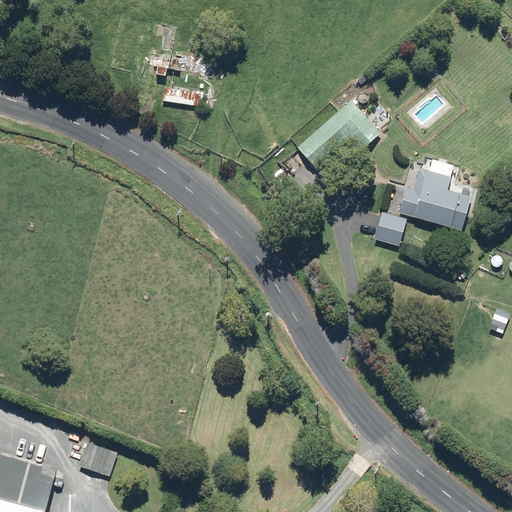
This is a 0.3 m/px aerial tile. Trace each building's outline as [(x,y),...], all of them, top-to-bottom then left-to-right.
[(455,24),(461,19),(450,7),(440,16),(448,25),(452,20),(455,24)] [(182,50),(168,49),(167,69),(181,70),(182,50)] [(166,67),(153,66),(152,74),(165,76),(166,67)] [(162,87),(160,102),(205,107),(208,76),(171,72),(169,88),(162,87)] [(355,101),(352,97),(295,148),(313,168),(346,138),(359,152),(380,133),(354,104),(356,103),(357,103),(358,104),(359,104),(360,105),(361,105),(362,105),(363,105),(364,104),(365,104),(366,103),(366,102),(367,101),(367,100),(367,99),(367,98),(367,97),(366,96),(366,95),(365,94),(364,94),(363,93),(362,93),(361,93),(360,93),(359,93),(358,94),(357,94),(357,95),(356,96),(355,97),(355,98),(355,99),(355,100),(355,101)] [(403,188),(396,213),(458,230),(467,196),(445,190),(449,177),(417,169),(411,190),(403,188)] [(405,219),(378,212),(372,239),(398,246),(405,219)] [(495,254),(493,254),(492,254),(491,255),(490,255),(489,256),(488,257),(487,259),(487,260),(487,261),(487,263),(487,264),(488,265),(489,267),(489,268),(491,268),(492,269),(493,269),(495,269),(496,269),(497,269),(499,268),(500,268),(501,267),(502,266),(502,264),(503,263),(503,262),(503,260),(502,259),(502,258),(501,256),(500,255),(499,255),(498,254),(496,254),(495,254)] [(85,443),(77,466),(108,476),(116,452),(85,443)] [(0,511),(39,511),(40,510),(42,510),(53,469),(0,455),(0,511)]
